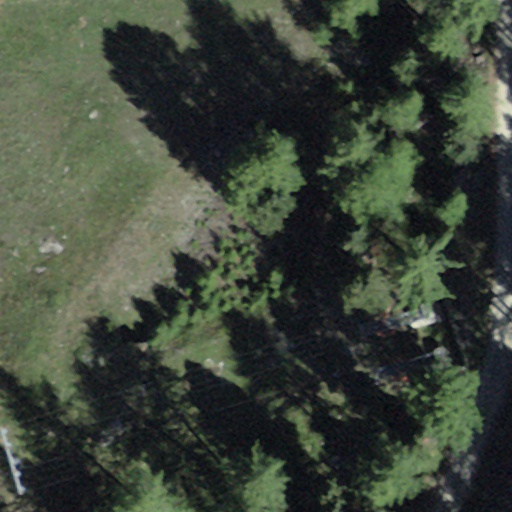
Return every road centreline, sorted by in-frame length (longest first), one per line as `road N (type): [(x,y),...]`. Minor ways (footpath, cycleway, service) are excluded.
road 1 (track): [(462,511),(511,342)]
road 2 (track): [(511,141),(499,0)]
